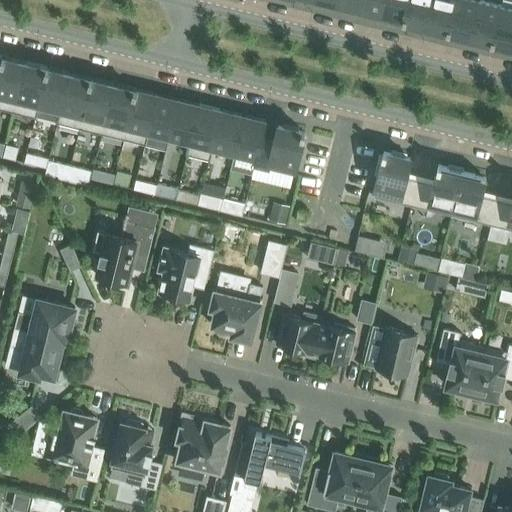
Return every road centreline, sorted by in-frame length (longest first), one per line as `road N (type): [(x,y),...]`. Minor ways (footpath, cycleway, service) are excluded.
road 1 (residential): [(511,446),(164,361)]
road 2 (tertiary): [(175,63),(511,145)]
road 3 (tertiary): [(511,83),(189,4)]
road 4 (tertiary): [(0,20),(175,63)]
road 5 (residential): [(164,361),(152,378),(132,382),(110,358),(116,339),(133,329),(152,333),(163,350)]
